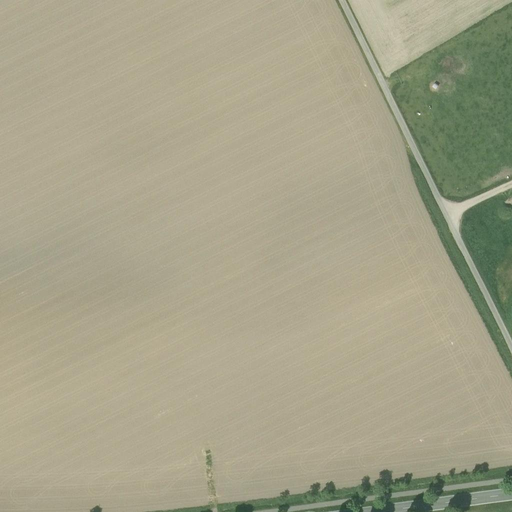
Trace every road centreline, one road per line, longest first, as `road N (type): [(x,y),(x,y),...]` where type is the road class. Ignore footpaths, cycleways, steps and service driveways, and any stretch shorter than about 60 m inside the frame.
road 1 (track): [(341,0),(511,347)]
road 2 (tertiary): [(380,511),(511,494)]
